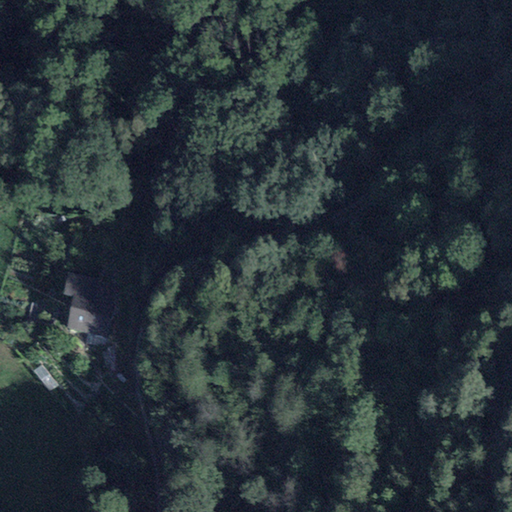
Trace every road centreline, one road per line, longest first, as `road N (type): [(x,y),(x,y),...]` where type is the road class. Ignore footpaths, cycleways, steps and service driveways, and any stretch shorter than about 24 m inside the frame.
road 1 (track): [(161,511),(137,344),(156,289),(182,261),(242,253),(322,222),(400,168),(468,83),(511,65)]
road 2 (track): [(511,368),(500,393),(504,511)]
